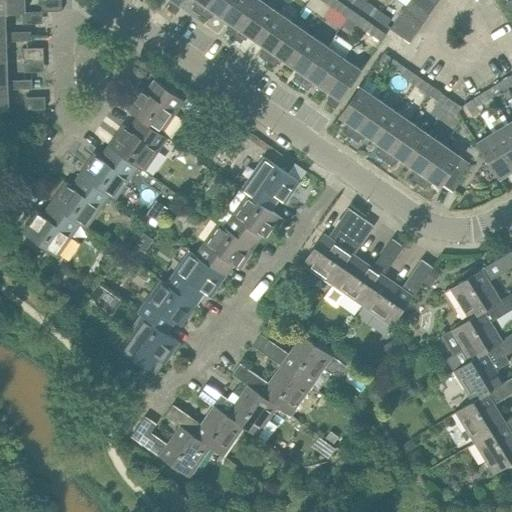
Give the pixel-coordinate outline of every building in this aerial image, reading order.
[(24,0),(0,0),(0,12),(5,12),(5,13),(25,12),(24,0)] [(43,0),(44,9),(64,8),(63,0),(43,0)] [(173,0),(167,8),(176,14),(185,0),(173,0)] [(209,0),(198,0),(192,9),(200,14),(209,0)] [(234,0),(209,0),(200,14),(208,20),(214,10),(223,17),(234,0)] [(226,32),(233,38),(259,0),(234,0),(223,17),(232,23),(226,32)] [(257,40),(259,37),(277,11),(261,0),(259,0),(233,38),(241,43),(247,34),(257,40)] [(423,23),(430,14),(410,0),(404,10),(423,23)] [(430,0),(410,0),(430,14),(437,4),(430,0)] [(348,18),(353,10),(342,3),(337,10),(348,18)] [(375,18),(380,11),(368,3),(363,10),(375,18)] [(353,10),(348,18),(358,25),(363,18),(353,10)] [(417,33),(423,23),(404,10),(397,19),(417,33)] [(267,61),(294,23),(277,11),(259,37),(257,40),(266,47),(259,56),(267,61)] [(380,11),(375,18),(387,26),(392,19),(380,11)] [(5,12),(0,12),(0,36),(6,36),(6,41),(18,41),(18,32),(6,32),(5,13),(5,12)] [(397,19),(390,29),(410,43),(417,33),(397,19)] [(311,34),(294,23),(267,61),(275,67),(281,57),(290,64),(311,34)] [(382,42),(387,34),(376,27),(371,34),(382,42)] [(18,41),(31,40),(31,31),(18,32),(18,41)] [(293,79),(301,85),(328,46),(311,34),(290,64),(300,70),(293,79)] [(324,87),(326,84),(344,58),(328,46),(301,85),(308,90),(315,81),(324,87)] [(26,48),(27,68),(47,68),(46,47),(26,48)] [(396,72),(401,64),(391,57),(386,64),(396,72)] [(335,109),(362,70),(344,58),(326,84),(324,87),(333,93),(327,103),(335,109)] [(7,80),(7,60),(0,60),(0,84),(8,84),(8,89),(20,89),(20,79),(7,80)] [(396,72),(407,79),(412,72),(401,64),(396,72)] [(20,89),(33,88),(32,79),(20,79),(20,89)] [(147,91),(141,87),(125,109),(138,117),(162,132),(184,100),(155,79),(147,91)] [(420,88),(430,95),(435,88),(425,81),(420,88)] [(488,90),(492,97),(505,89),(500,82),(488,90)] [(0,84),(0,109),(8,109),(8,89),(8,84),(0,84)] [(360,86),(340,116),(350,123),(344,131),(351,137),(378,98),(360,86)] [(492,97),(488,90),(476,97),(480,104),(492,97)] [(447,107),(452,100),(441,92),(436,99),(447,107)] [(395,110),(378,98),(351,137),(359,142),(365,133),(374,139),(395,110)] [(473,116),(480,111),(473,99),(465,103),(473,116)] [(447,107),(457,114),(462,106),(452,100),(447,107)] [(411,122),(395,110),(374,139),(383,146),(377,155),(385,160),(411,122)] [(162,132),(138,117),(130,128),(124,124),(109,145),(139,165),(138,166),(145,171),(168,137),(162,132)] [(428,133),(411,122),(385,160),(392,165),(399,156),(408,163),(428,133)] [(511,164),(511,129),(508,123),(493,133),(511,164)] [(445,145),(428,133),(408,163),(417,169),(410,178),(418,183),(445,145)] [(511,164),(493,133),(477,142),(499,179),(511,170),(511,164)] [(139,165),(109,145),(101,156),(95,152),(80,174),(110,195),(109,195),(115,199),(138,166),(139,165)] [(469,163),(453,151),(445,145),(418,183),(426,189),(432,180),(442,187),(455,168),(462,173),(469,163)] [(300,181),(265,156),(242,189),(248,193),(271,209),(278,199),(285,203),(300,181)] [(110,195),(80,174),(72,185),(66,181),(51,203),(81,223),(80,224),(86,228),(109,195),(110,195)] [(283,218),(276,213),(271,209),(248,193),(225,226),(248,242),(254,246),(261,236),(268,240),(283,218)] [(43,214),(37,209),(22,231),(57,256),(80,224),(81,223),(51,203),(43,214)] [(342,248),(323,234),(302,264),(319,275),(333,285),(350,261),(354,255),(374,226),(363,218),(342,248)] [(248,242),(225,226),(220,222),(196,255),(195,256),(225,276),(233,265),(239,269),(254,246),(248,242)] [(392,238),(372,268),(354,255),(350,261),(333,285),(363,304),(383,276),(404,246),(392,238)] [(135,244),(128,254),(138,261),(141,256),(140,247),(135,244)] [(225,276),(195,256),(196,255),(190,251),(168,283),(168,284),(197,304),(204,293),(210,297),(225,276)] [(511,266),(511,251),(450,288),(469,319),(469,320),(501,300),(501,299),(500,300),(488,281),(511,266)] [(422,259),(401,289),(383,276),(363,304),(374,312),(391,323),(431,265),(422,259)] [(168,284),(168,283),(162,279),(138,313),(144,317),(167,333),(167,332),(175,321),(181,326),(197,304),(168,284)] [(97,283),(88,296),(100,305),(110,291),(97,283)] [(501,300),(469,320),(469,319),(452,330),(471,360),(471,361),(502,341),(490,322),(511,308),(511,292),(501,299),(501,300)] [(167,333),(144,317),(121,350),(133,359),(150,370),(158,359),(164,363),(180,341),(167,332),(167,333)] [(334,330),(327,339),(334,344),(341,334),(334,330)] [(304,335),(291,354),(261,334),(253,345),(283,366),(311,386),(324,367),(331,371),(339,370),(344,363),(304,335)] [(502,341),(471,361),(471,360),(454,371),(472,401),(473,402),(505,382),(505,381),(503,382),(492,364),(511,351),(511,336),(502,342),(502,341)] [(232,375),(249,386),(279,407),(292,415),(311,386),(283,366),(270,384),(240,363),(232,375)] [(505,382),(473,402),(472,401),(455,412),(474,443),(507,423),(505,424),(493,404),(511,393),(511,376),(505,381),(505,382)] [(207,384),(199,395),(215,406),(245,427),(259,436),(279,407),(249,386),(236,404),(207,384)] [(203,424),(173,404),(165,415),(181,426),(211,448),(224,457),(245,427),(215,406),(203,424)] [(145,416),(134,432),(131,436),(190,478),(211,448),(181,426),(169,445),(150,432),(156,424),(145,416)] [(511,419),(507,423),(474,443),(494,474),(511,462),(511,419)] [(330,431),(326,438),(333,443),(338,437),(330,431)] [(409,440),(400,446),(405,453),(414,448),(409,440)]
